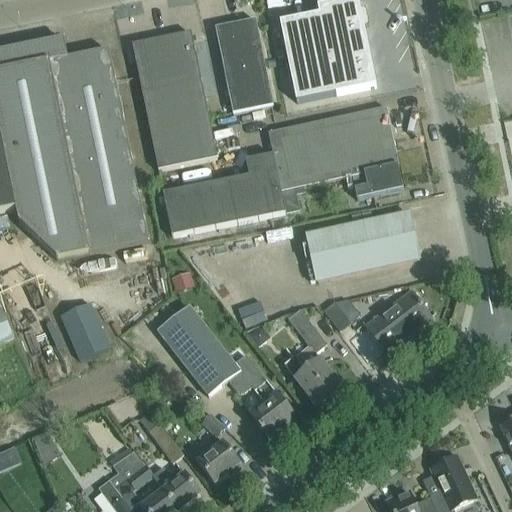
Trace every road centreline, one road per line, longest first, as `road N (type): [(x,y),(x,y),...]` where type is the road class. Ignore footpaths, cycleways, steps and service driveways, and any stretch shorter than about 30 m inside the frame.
road 1 (unclassified): [(495,336),(425,0)]
road 2 (unclassified): [(277,511),(447,380)]
road 3 (residential): [(447,380),(510,511)]
